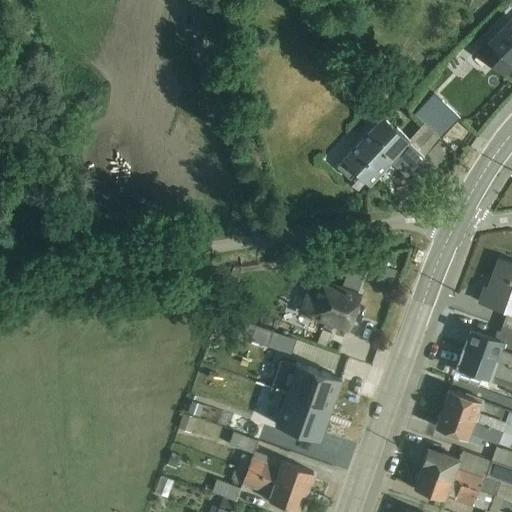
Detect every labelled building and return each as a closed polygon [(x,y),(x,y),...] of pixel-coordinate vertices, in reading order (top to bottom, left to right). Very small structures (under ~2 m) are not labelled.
[(511,23),(506,18),(476,49),(502,73),(511,63),(511,23)] [(433,93),(422,106),(449,130),(460,117),(433,93)] [(407,141),(409,138),(384,115),(336,167),(350,179),(356,173),(368,184),(387,166),(384,163),(388,159),(406,176),(424,156),(407,141)] [(407,141),(424,156),(439,139),(423,124),(409,138),(407,141)] [(500,326),(511,330),(511,263),(500,259),(492,281),(493,282),(490,289),(485,287),(480,303),(505,310),(500,326)] [(350,264),(342,282),(359,289),(366,270),(350,264)] [(307,296),(302,313),(347,328),(358,296),(321,282),(315,299),(307,296)] [(273,332),(241,321),(237,335),(268,346),(273,332)] [(496,339),(511,344),(511,330),(500,326),(496,339)] [(463,348),(511,365),(511,344),(496,339),(470,330),(463,348)] [(511,365),(463,348),(457,367),(489,378),(491,372),(511,379),(511,365)] [(280,359),(270,388),(283,392),(331,409),(341,379),(295,363),(295,364),(280,359)] [(442,408),(511,433),(511,411),(466,394),(465,396),(449,390),(442,408)] [(320,439),(331,409),(283,392),(272,423),(320,439)] [(511,444),(511,433),(442,408),(435,427),(451,433),(451,435),(478,446),(482,437),(511,447),(511,444)] [(182,413),(177,428),(190,433),(195,418),(182,413)] [(237,467),(306,492),(313,473),(253,452),(257,440),(233,431),(228,444),(253,453),(251,457),(241,454),(237,467)] [(491,461),(511,468),(511,452),(495,447),(491,461)] [(420,469),(511,500),(511,497),(511,468),(491,461),(461,451),(459,458),(442,453),(441,455),(427,450),(420,469)] [(306,492),(237,467),(231,484),(216,479),(211,491),(235,500),(241,483),(264,491),(261,497),(300,511),(306,492)] [(483,511),(497,511),(499,507),(508,510),(511,500),(420,469),(413,488),(445,500),(446,496),(484,509),(483,511)] [(185,470),(181,480),(200,487),(204,477),(185,470)] [(161,477),(155,493),(167,498),(174,481),(161,477)] [(219,509),(227,511),(230,511),(234,501),(223,497),(219,509)]
